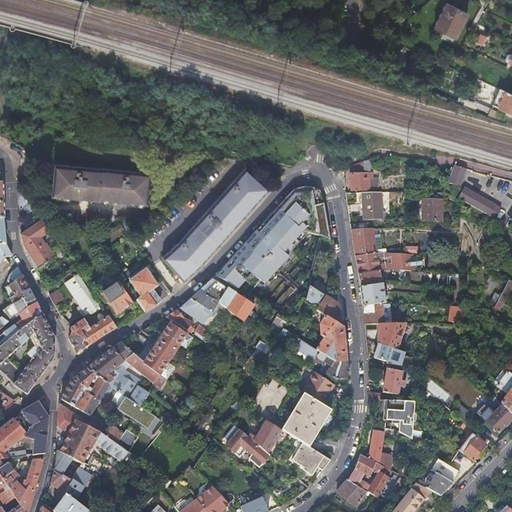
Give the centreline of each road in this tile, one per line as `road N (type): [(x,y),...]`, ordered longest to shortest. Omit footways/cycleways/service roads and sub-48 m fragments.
road 1 (residential): [(322,177),(335,213),(358,409),(338,468),(296,511)]
road 2 (residential): [(64,369),(177,301),(287,183),(322,177)]
road 3 (residential): [(64,369),(59,334),(12,239),(0,160)]
road 4 (residential): [(352,0),(356,30),(319,160),(322,177)]
road 5 (residential): [(51,379),(52,447),(34,511)]
